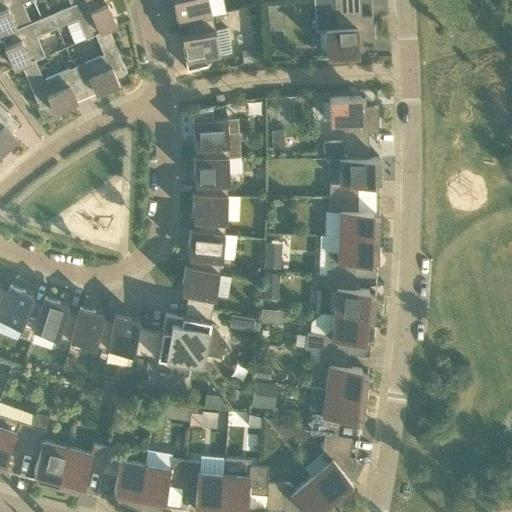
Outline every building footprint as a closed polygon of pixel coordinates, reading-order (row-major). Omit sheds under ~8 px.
[(0,0),(0,36),(0,37),(8,34),(8,33),(31,23),(23,4),(32,0),(0,0)] [(51,14),(57,28),(77,19),(86,39),(96,35),(95,35),(109,29),(109,30),(117,26),(108,4),(99,7),(96,0),(86,0),(72,6),(71,6),(51,14)] [(173,0),(179,24),(186,22),(186,21),(212,15),(208,0),(173,0)] [(334,0),(336,29),(325,30),(327,55),(359,54),(358,43),(374,42),(373,16),(362,17),(361,0),(334,0)] [(278,28),(278,13),(277,3),(268,4),(269,29),(278,28)] [(37,36),(57,28),(51,14),(31,23),(8,33),(8,34),(12,44),(4,47),(14,70),(22,67),(22,66),(35,60),(35,61),(45,56),(37,36)] [(228,28),(215,30),(212,16),(212,15),(186,21),(186,22),(188,35),(182,36),(183,44),(187,71),(207,66),(206,58),(219,55),(232,53),(228,28)] [(127,73),(109,30),(109,29),(95,35),(96,35),(104,55),(74,68),(84,91),(93,87),(97,95),(120,85),(116,77),(127,73)] [(64,57),(40,65),(43,75),(67,67),(64,57)] [(84,91),(74,68),(44,80),(35,61),(35,60),(22,66),(22,67),(40,109),(51,105),(54,113),(77,103),(74,95),(84,91)] [(342,159),(369,158),(368,133),(379,133),(378,107),(361,108),(361,97),(329,99),(330,124),(341,124),(342,159)] [(0,155),(1,157),(18,139),(11,133),(19,124),(0,105),(0,155)] [(201,147),(202,158),(202,159),(229,158),(241,158),(239,133),(228,134),(227,119),(213,120),(212,109),(192,113),(194,138),(195,147),(201,147)] [(229,183),(229,158),(202,159),(202,158),(194,158),(195,183),(201,183),(201,195),(201,196),(228,197),(228,196),(227,196),(228,183),(229,183)] [(380,158),(369,158),(342,159),(340,159),(340,184),(330,184),(330,198),(358,198),(358,185),(373,185),(373,181),(380,181),(380,158)] [(199,220),(198,232),(225,235),(225,234),(224,234),(226,221),(227,221),(228,197),(201,196),(201,195),(193,194),(192,220),(199,220)] [(358,211),(358,198),(330,198),(330,212),(340,212),(339,237),(379,238),(379,216),(373,216),(373,212),(358,211)] [(222,260),(225,235),(198,232),(191,231),(188,256),(194,257),(193,268),(193,269),(219,274),(219,273),(222,260)] [(379,238),(339,237),(338,261),(328,261),(327,275),(355,276),(356,263),(371,264),(371,260),(378,260),(379,238)] [(280,269),(281,260),(265,259),(264,268),(280,269)] [(189,293),(186,305),(212,310),(214,298),(215,298),(219,274),(193,269),(193,268),(186,267),(181,292),(189,293)] [(269,274),(266,296),(277,297),(279,275),(269,274)] [(354,289),(355,276),(327,275),(326,288),(336,289),(334,314),(374,317),(376,295),(369,295),(369,291),(354,289)] [(10,286),(7,293),(8,293),(0,312),(0,318),(21,327),(34,330),(34,331),(42,305),(31,301),(33,295),(10,286)] [(70,341),(71,341),(78,316),(77,315),(66,312),(68,306),(44,298),(42,305),(34,331),(58,338),(71,341),(70,341)] [(210,320),(212,310),(186,305),(184,317),(182,317),(166,314),(202,367),(205,353),(218,356),(231,346),(213,321),(210,320)] [(108,350),(109,350),(114,324),(113,323),(102,321),(104,314),(79,308),(77,315),(78,316),(71,341),(95,348),(95,347),(109,349),(108,350)] [(262,321),(278,323),(279,311),(263,309),(262,321)] [(157,359),(202,367),(166,314),(163,331),(162,331),(162,332),(150,330),(146,356),(158,358),(157,359)] [(372,339),(374,317),(334,314),(332,336),(307,334),(306,349),(311,350),(348,354),(350,341),(365,343),(365,339),(372,339)] [(134,354),(146,356),(150,330),(138,328),(140,321),(115,316),(113,323),(114,324),(109,350),(134,354)] [(347,367),(348,354),(311,350),(310,362),(319,363),(319,365),(329,366),(326,391),(365,396),(368,374),(361,373),(362,369),(347,367)] [(143,372),(144,359),(137,358),(135,371),(143,372)] [(272,367),(256,365),(255,379),(270,381),(272,367)] [(268,408),(269,402),(272,385),(255,382),(252,399),(251,406),(268,408)] [(362,418),(365,396),(326,391),(322,415),(312,414),(310,433),(325,436),(325,435),(337,437),(340,419),(355,421),(355,417),(362,418)] [(155,405),(153,420),(165,421),(167,406),(155,405)] [(259,451),(261,413),(236,412),(236,426),(252,427),(251,451),(259,451)] [(0,415),(0,465),(1,462),(5,463),(10,449),(24,454),(32,427),(0,415)] [(57,486),(67,447),(43,440),(46,431),(32,427),(24,454),(38,457),(34,472),(38,473),(36,480),(57,486)] [(327,464),(311,477),(331,501),(353,483),(346,474),(354,468),(356,458),(350,457),(352,440),(337,437),(325,435),(325,436),(321,457),(327,464)] [(102,474),(108,447),(94,444),(91,453),(67,447),(57,486),(79,491),(80,484),(84,485),(88,471),(102,474)] [(138,503),(145,464),(121,459),(122,450),(108,447),(102,474),(116,477),(114,492),(118,493),(117,499),(138,503)] [(182,488),(186,461),(171,458),(170,468),(145,464),(138,503),(160,507),(161,500),(165,501),(168,486),(182,488)] [(200,511),(220,511),(224,474),(199,472),(200,462),(186,461),(182,488),(196,489),(195,505),(199,505),(199,511),(200,511)] [(268,483),(268,468),(250,466),(249,476),(224,474),(220,511),(242,511),(243,509),(247,509),(248,494),(267,496),(268,483)] [(317,511),(331,501),(311,477),(295,490),(289,483),(268,483),(267,496),(267,511),(285,511),(284,511),(300,511),(303,510),(303,511),(317,511)]
